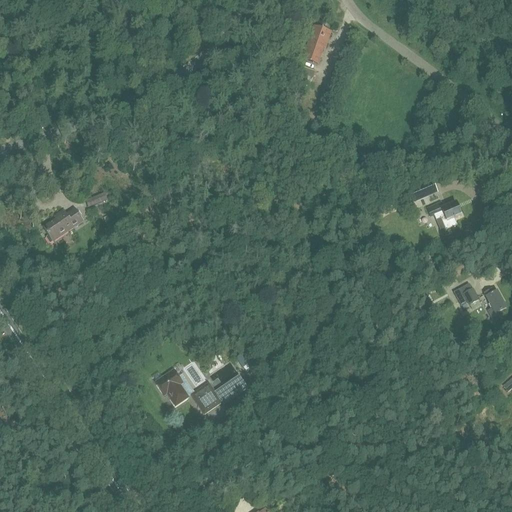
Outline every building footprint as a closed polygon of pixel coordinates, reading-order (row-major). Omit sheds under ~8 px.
[(324,48),(330,32),(314,27),(303,59),(317,64),(323,47),(324,48)] [(339,92),(333,101),(338,105),(345,96),(339,92)] [(361,94),(354,103),(372,117),(373,117),(380,122),(382,119),(386,122),(390,115),(387,113),(390,109),(382,104),(384,101),(382,100),(382,101),(379,98),(379,97),(377,96),(376,98),(368,93),(365,97),(361,94)] [(422,186),(410,191),(415,202),(427,197),(422,186)] [(454,219),(462,216),(456,203),(444,208),(441,203),(427,209),(430,218),(434,216),(436,221),(441,219),(446,231),(457,226),(454,219)] [(53,241),(80,224),(83,221),(75,209),(66,215),(63,211),(57,215),(59,218),(44,228),(49,235),(46,237),(50,243),(53,241)] [(453,239),(464,233),(460,225),(449,231),(453,239)] [(425,269),(422,263),(412,268),(415,274),(425,269)] [(472,290),(463,295),(468,303),(469,306),(480,301),(473,289),(472,290)] [(502,312),(506,309),(497,292),(494,294),(492,290),(484,294),(492,309),(488,312),(494,323),(504,317),(502,312)] [(434,311),(427,300),(415,306),(421,318),(434,311)] [(167,394),(175,407),(189,398),(180,385),(183,384),(174,370),(156,383),(165,396),(167,394)] [(204,415),(222,403),(209,384),(191,396),(204,415)]
